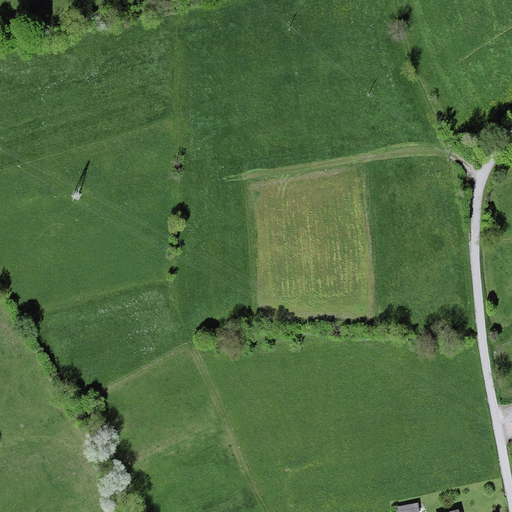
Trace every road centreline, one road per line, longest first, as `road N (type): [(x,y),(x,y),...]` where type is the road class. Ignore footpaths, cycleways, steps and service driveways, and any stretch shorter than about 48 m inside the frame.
road 1 (residential): [(507,511),(470,290)]
road 2 (unclassified): [(470,290),(480,163),(511,122)]
